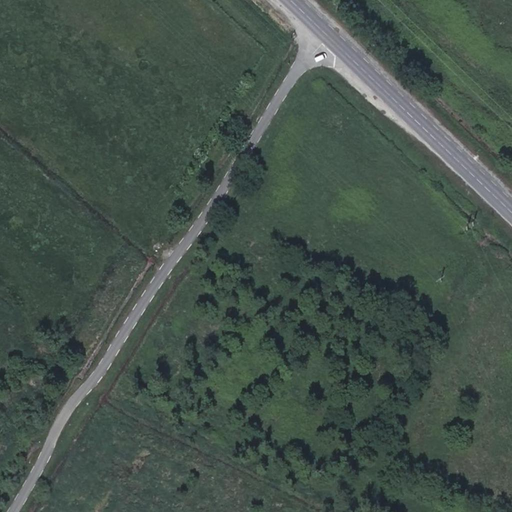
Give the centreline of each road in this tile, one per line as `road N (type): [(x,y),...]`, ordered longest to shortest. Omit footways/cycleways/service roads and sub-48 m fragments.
road 1 (track): [(17,511),(322,36)]
road 2 (secondary): [(284,0),(511,218)]
